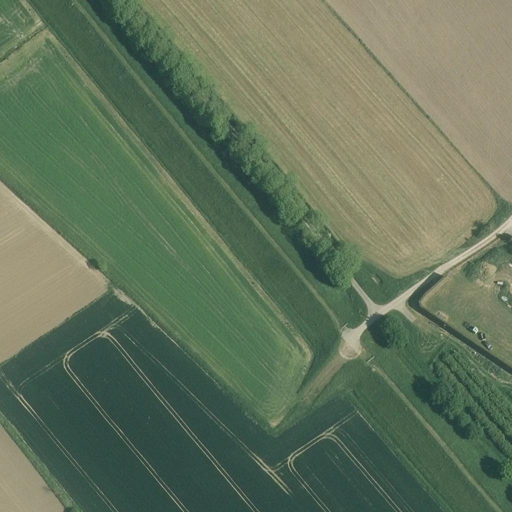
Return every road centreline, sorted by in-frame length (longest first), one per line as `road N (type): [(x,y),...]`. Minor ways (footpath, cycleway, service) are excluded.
road 1 (track): [(82,0),(498,511)]
road 2 (track): [(377,313),(120,0)]
road 3 (track): [(377,313),(423,384),(511,488)]
road 4 (unclassified): [(511,221),(353,336)]
